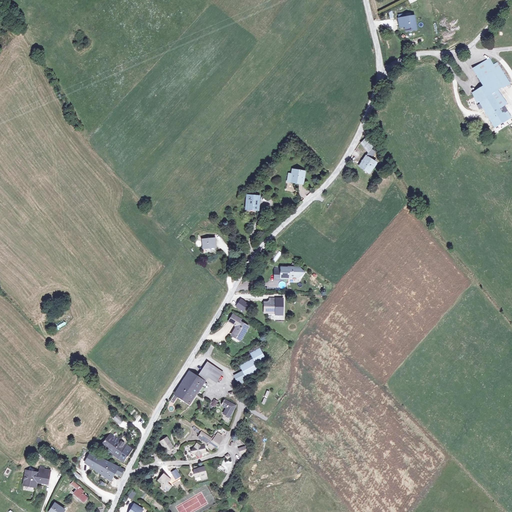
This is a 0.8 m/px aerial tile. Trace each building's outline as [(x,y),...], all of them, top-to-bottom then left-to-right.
[(412,16),(396,20),(397,28),(402,27),(403,32),(414,30),(412,16)] [(489,66),(486,68),(483,63),(482,61),(466,71),(467,73),(470,78),(476,88),(465,95),(467,99),(470,103),(472,102),(490,130),(504,122),(498,114),(496,115),(493,110),(498,107),(489,92),(493,90),(494,91),(502,86),(489,66)] [(372,116),(368,121),(374,131),(378,126),(372,116)] [(371,158),(375,152),(371,149),(374,146),(364,139),(359,145),(368,151),(366,155),(371,158)] [(366,158),(361,167),(366,170),(365,171),(371,175),(377,164),(366,158)] [(289,170),(288,177),(304,179),(305,167),(293,165),(293,170),(289,170)] [(247,195),(246,209),(258,209),(258,195),(247,195)] [(198,243),(199,251),(212,250),(211,242),(198,243)] [(286,279),(296,279),(296,270),(278,270),(278,271),(272,270),(272,282),(279,282),(279,280),(286,280),(286,279)] [(252,291),(245,287),(241,293),(247,298),(252,291)] [(244,311),(249,303),(240,298),(235,307),(244,311)] [(267,305),(261,305),(261,316),(273,316),(273,315),(281,315),(281,299),(267,300),(267,305)] [(224,322),(228,324),(232,317),(229,315),(224,322)] [(232,317),(228,324),(233,327),(229,334),(238,339),(245,327),(236,322),(237,319),(232,317)] [(239,366),(241,371),(245,377),(257,370),(254,364),(264,359),(258,348),(249,354),(251,358),(239,366)] [(183,371),(169,395),(188,405),(205,379),(214,384),(220,374),(205,363),(196,378),(183,371)] [(245,377),(241,371),(234,376),(236,382),(239,380),(241,383),(246,380),(245,377)] [(222,398),(217,404),(223,408),(221,413),(225,416),(232,405),(222,398)] [(117,416),(116,415),(113,418),(114,420),(118,423),(121,420),(117,416)] [(209,444),(210,442),(212,438),(211,438),(200,430),(197,436),(209,444)] [(110,432),(101,443),(110,452),(123,463),(132,450),(123,443),(120,441),(120,440),(110,432)] [(212,438),(210,442),(216,446),(221,437),(214,433),(211,438),(212,438)] [(166,441),(158,448),(163,454),(171,447),(166,441)] [(191,449),(188,454),(197,459),(199,455),(204,454),(202,446),(191,449)] [(91,451),(85,462),(110,481),(114,473),(120,476),(123,471),(91,451)] [(202,469),(193,472),(195,479),(204,476),(202,469)] [(72,470),(69,474),(75,479),(78,476),(72,470)] [(52,473),(42,471),(41,475),(28,472),(25,486),(37,488),(38,482),(49,485),(52,473)] [(161,477),(156,483),(162,489),(167,482),(161,477)] [(75,484),(71,488),(77,494),(74,497),(83,506),(87,502),(82,496),(83,496),(78,491),(80,490),(75,484)]
